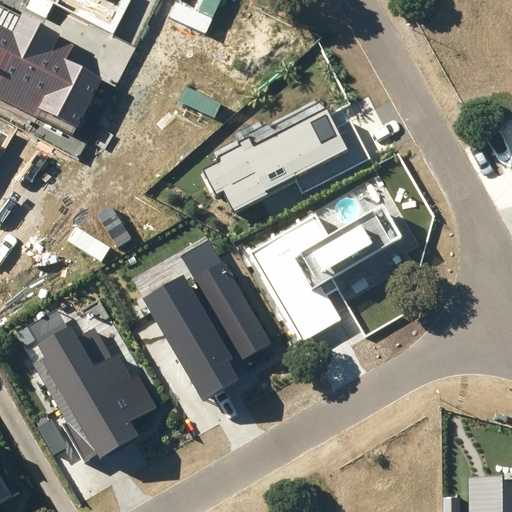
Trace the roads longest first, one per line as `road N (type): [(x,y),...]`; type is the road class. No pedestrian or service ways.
road 1 (residential): [(160,511),(511,309)]
road 2 (residential): [(355,0),(511,287)]
road 3 (unknown): [(66,511),(0,399)]
